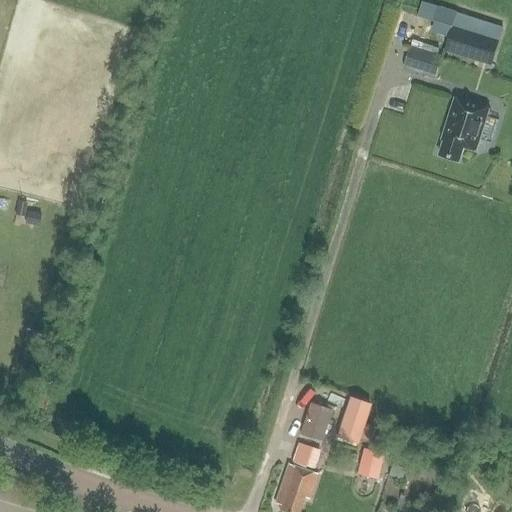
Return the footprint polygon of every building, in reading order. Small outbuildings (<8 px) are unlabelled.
[(445,50),(492,65),(499,42),(452,27),(445,50)] [(436,78),(443,56),(411,46),(404,68),(436,78)] [(444,141),(442,148),(440,155),(459,161),(463,148),(476,152),(490,109),(455,98),(442,141),(444,141)] [(39,226),(41,214),(28,211),(25,224),(39,226)] [(369,403),(348,396),(335,436),(357,442),(358,439),(371,443),(376,427),(363,423),(369,403)] [(322,442),(332,410),(310,403),(300,435),(322,442)] [(297,443),(292,461),(314,468),(319,450),(297,443)] [(384,455),(362,450),(357,474),(378,479),(384,455)] [(406,468),(393,464),(390,474),(403,478),(406,468)] [(309,500),(317,475),(289,465),(276,504),(281,506),(280,511),(282,511),(298,511),(303,498),(309,500)] [(472,484),(461,511),(486,511),(494,492),(472,484)]
